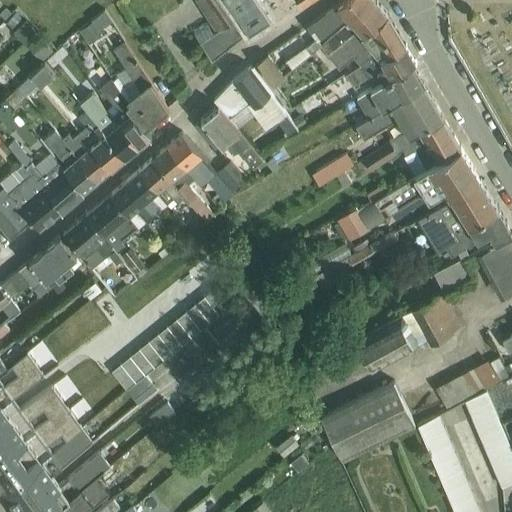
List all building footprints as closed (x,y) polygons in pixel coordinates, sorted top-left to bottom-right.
[(196,0),(216,31),(239,17),(228,0),(196,0)] [(340,0),(337,3),(307,25),(311,31),(315,28),(321,37),(344,18),(349,20),(373,0),(340,0)] [(373,0),(349,20),(321,42),(322,44),(328,52),(358,27),(363,32),(388,11),(378,0),(373,0)] [(93,22),(82,29),(91,43),(102,36),(98,30),(112,20),(105,9),(92,20),(93,22)] [(358,27),(328,52),(340,66),(354,54),(361,62),(376,51),(382,58),(406,42),(400,32),(388,11),(363,32),(358,27)] [(214,32),(200,41),(212,60),(224,50),(236,41),(249,31),(239,17),(216,31),(214,32)] [(26,20),(14,32),(26,45),(37,33),(26,20)] [(207,22),(194,31),(200,41),(214,32),(207,22)] [(39,35),(28,45),(42,61),(54,50),(39,35)] [(316,37),(306,45),(312,52),(322,44),(321,42),(318,39),(316,37)] [(125,39),(113,47),(117,52),(125,65),(140,88),(128,98),(131,102),(127,104),(145,126),(169,106),(125,39)] [(361,62),(347,72),(355,85),(378,70),(384,80),(417,60),(406,42),(382,58),(376,51),(361,62)] [(306,45),(287,59),(293,67),(312,52),(306,45)] [(284,75),(275,82),(282,93),(298,81),(295,78),(318,58),(312,52),(293,67),(284,75)] [(268,53),(257,60),(274,83),(275,82),(284,75),(268,53)] [(45,60),(31,74),(39,83),(41,86),(55,72),(45,60)] [(384,80),(357,96),(369,115),(424,82),(417,60),(384,80)] [(234,78),(214,98),(218,102),(230,116),(247,103),(255,113),(265,128),(277,119),(287,111),(251,64),(234,78)] [(347,72),(338,78),(347,91),(355,85),(347,72)] [(31,74),(19,85),(27,95),(39,83),(31,74)] [(369,115),(356,123),(364,136),(398,116),(406,128),(410,134),(444,114),(424,82),(369,115)] [(19,85),(6,97),(16,109),(22,104),(20,102),(27,95),(19,85)] [(202,118),(195,124),(215,149),(222,143),(223,144),(230,139),(231,140),(227,145),(233,152),(239,150),(240,151),(241,151),(254,167),(264,158),(260,154),(238,126),(230,116),(218,102),(202,118)] [(247,103),(230,116),(238,126),(255,113),(247,103)] [(287,111),(277,119),(289,134),(299,126),(287,111)] [(396,135),(355,162),(359,169),(363,166),(367,172),(371,169),(372,170),(399,152),(399,151),(403,148),(406,153),(404,154),(414,172),(461,145),(444,114),(410,134),(406,128),(396,135)] [(182,131),(167,144),(195,177),(200,183),(203,186),(209,181),(225,199),(226,200),(234,193),(182,131)] [(167,144),(153,156),(182,191),(207,220),(215,214),(188,183),(195,177),(167,144)] [(380,184),(367,193),(370,198),(371,201),(375,198),(386,216),(389,221),(427,196),(429,199),(443,191),(442,189),(447,188),(452,196),(481,178),(461,145),(414,172),(384,190),(380,184)] [(346,151),(312,173),(320,185),(335,175),(338,173),(345,169),(353,163),(346,151)] [(153,156),(139,168),(169,202),(182,191),(153,156)] [(231,159),(218,169),(235,189),(246,179),(231,159)] [(139,168),(111,191),(137,225),(139,227),(169,202),(139,168)] [(452,196),(418,216),(426,228),(419,232),(425,242),(431,238),(438,249),(446,244),(458,236),(455,231),(498,205),(481,178),(452,196)] [(4,185),(0,189),(0,206),(20,230),(32,219),(4,185)] [(111,191),(87,211),(115,244),(137,225),(111,191)] [(357,207),(338,218),(350,238),(386,216),(375,198),(371,201),(359,209),(357,207)] [(458,236),(446,244),(452,253),(458,250),(465,245),(486,233),(491,244),(511,232),(511,230),(506,221),(507,220),(498,205),(455,231),(458,236)] [(0,206),(0,224),(10,238),(20,230),(0,206)] [(87,211),(64,231),(92,265),(109,253),(131,281),(137,276),(115,244),(87,211)] [(394,230),(313,275),(321,292),(340,281),(336,273),(353,263),(399,237),(394,230)] [(470,254),(463,258),(464,259),(469,267),(482,260),(501,296),(511,290),(511,232),(491,244),(470,254)] [(61,234),(45,246),(66,274),(82,261),(61,234)] [(465,245),(458,250),(462,257),(463,258),(470,254),(465,245)] [(45,246),(29,259),(46,279),(54,273),(59,279),(66,274),(45,246)] [(131,247),(122,253),(136,270),(145,264),(131,247)] [(462,257),(435,271),(444,289),(474,274),(469,267),(464,259),(463,258),(462,257)] [(26,261),(19,267),(28,279),(34,288),(40,294),(49,287),(51,285),(46,279),(29,259),(26,261)] [(0,282),(0,303),(1,303),(11,295),(21,287),(19,285),(28,279),(19,267),(0,282)] [(443,291),(339,346),(353,374),(370,366),(371,368),(413,346),(413,344),(427,337),(430,344),(454,330),(453,328),(461,324),(443,291)] [(246,293),(227,308),(248,335),(267,321),(246,293)] [(0,335),(11,328),(5,321),(0,325),(0,335)] [(206,326),(168,355),(181,374),(220,345),(206,326)] [(511,332),(502,338),(510,352),(511,350),(511,332)] [(488,357),(435,385),(447,406),(509,373),(499,355),(489,360),(488,357)] [(146,373),(127,388),(139,402),(157,387),(146,373)] [(394,378),(322,414),(325,422),(334,442),(342,459),(395,432),(416,422),(394,378)] [(405,399),(417,418),(423,414),(416,403),(428,396),(422,387),(405,399)] [(511,446),(487,387),(466,399),(502,485),(511,480),(511,446)] [(466,400),(443,409),(481,506),(501,498),(478,440),(481,439),(466,400)] [(168,401),(149,415),(156,425),(174,411),(175,411),(168,401)] [(481,511),(440,412),(418,423),(455,511),(481,511)] [(36,463),(5,488),(15,502),(53,471),(93,439),(81,425),(67,437),(42,458),(36,463)] [(292,433),(276,446),(284,455),(299,443),(292,433)] [(60,481),(22,511),(50,511),(61,503),(97,475),(111,463),(99,449),(60,481)] [(60,481),(53,471),(15,502),(22,511),(60,481)] [(61,503),(50,511),(83,511),(110,490),(97,475),(61,503)] [(112,511),(120,506),(113,496),(93,511),(112,511)] [(271,511),(263,501),(249,511),(271,511)]
